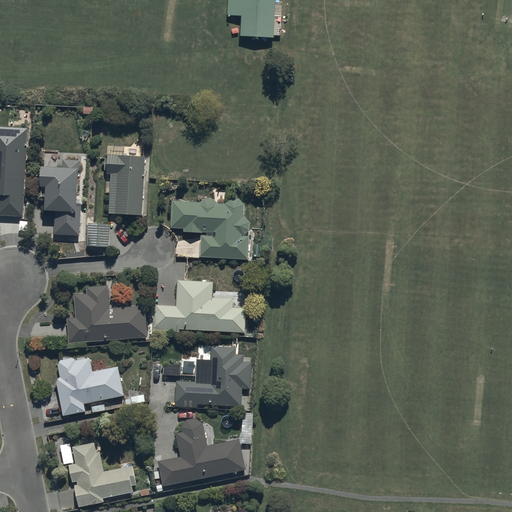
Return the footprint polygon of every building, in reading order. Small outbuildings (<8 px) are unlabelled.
[(275,0),(229,0),(229,14),(242,15),(241,34),(274,35),(275,0)] [(27,127),(0,125),(0,213),(23,215),(27,127)] [(142,214),(144,156),(108,154),(107,172),(111,172),(109,212),(142,214)] [(63,164),(41,163),(40,183),(46,183),(45,207),(55,207),(54,232),(79,233),(81,202),(77,202),(79,159),(63,158),(63,164)] [(244,234),(250,230),(250,222),(245,216),(245,203),(240,197),(230,196),(225,202),(217,202),(213,197),(204,197),(201,200),(173,198),(172,230),(202,231),(200,255),(248,257),(249,240),(249,234),(244,234)] [(108,247),(109,223),(88,222),(88,246),(108,247)] [(179,330),(179,327),(244,331),(245,308),(233,307),(234,297),(212,295),(213,281),(178,279),(176,305),(149,303),(148,317),(153,318),(152,328),(179,330)] [(103,284),(67,287),(71,340),(150,336),(145,303),(104,306),(103,284)] [(197,345),(197,357),(189,356),(189,360),(179,359),(179,364),(164,364),(164,374),(180,375),(180,380),(176,380),(175,406),(197,407),(198,403),(241,405),(242,388),(250,388),(251,361),(245,361),(245,354),(236,353),(236,346),(197,345)] [(61,378),(55,379),(63,415),(86,410),(84,403),(124,394),(118,365),(93,370),(90,356),(76,360),(75,355),(57,359),(61,378)] [(144,393),(130,395),(132,403),(146,401),(144,393)] [(154,471),(156,481),(162,479),(164,484),(245,468),(239,438),(208,444),(204,422),(195,417),(187,419),(181,425),(182,430),(175,432),(180,455),(158,459),(160,470),(154,471)] [(132,464),(103,469),(100,450),(96,451),(94,441),(72,445),(73,452),(63,454),(65,467),(68,466),(73,488),(58,491),(61,509),(104,501),(103,496),(133,490),(132,484),(136,484),(132,464)]
